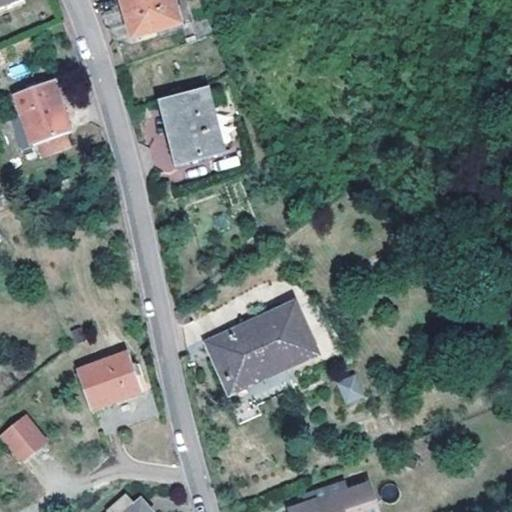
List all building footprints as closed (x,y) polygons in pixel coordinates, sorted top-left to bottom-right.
[(173,0),(121,0),(133,38),(181,24),(173,0)] [(57,83),(17,98),(34,143),(39,141),(68,130),(74,128),(68,113),(57,83)] [(205,91),(162,103),(179,163),(223,151),(205,91)] [(68,130),(39,141),(43,152),(73,141),(68,130)] [(313,352),(294,309),(213,345),(232,389),(313,352)] [(79,372),(92,410),(144,391),(130,354),(79,372)] [(355,373),(335,383),(347,406),(366,396),(355,373)] [(26,417),(2,436),(22,462),(46,443),(26,417)] [(380,511),(371,484),(349,491),(346,483),(314,492),(316,501),(309,503),(292,507),(293,511),(380,511)] [(316,501),(314,492),(307,495),(309,503),(316,501)] [(135,503),(127,493),(106,511),(156,511),(146,500),(143,496),(135,503)]
